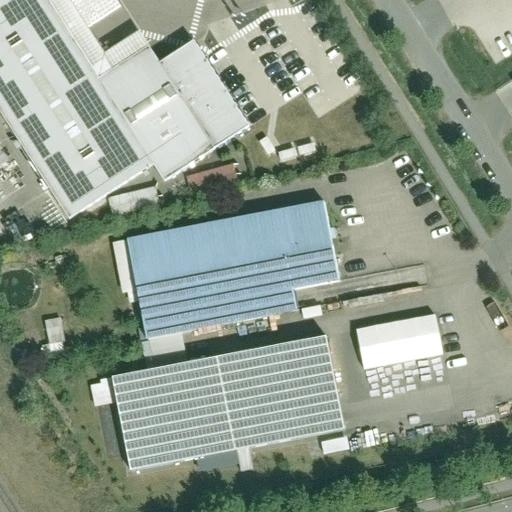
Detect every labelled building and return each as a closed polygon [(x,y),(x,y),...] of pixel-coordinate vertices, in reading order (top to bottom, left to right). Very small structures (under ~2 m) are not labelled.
[(60,0),(12,0),(0,8),(0,111),(72,218),(146,168),(156,182),(247,121),(197,46),(163,69),(143,38),(104,64),(60,0)] [(193,197),(239,185),(234,166),(188,178),(193,197)] [(145,211),(142,193),(110,200),(114,218),(145,211)] [(326,202),(126,243),(152,370),(111,379),(131,475),(343,432),(324,340),(189,368),(182,330),(292,308),(287,284),(340,273),(326,202)] [(358,330),(364,370),(444,358),(438,318),(358,330)] [(46,321),(48,358),(65,357),(63,320),(46,321)]
